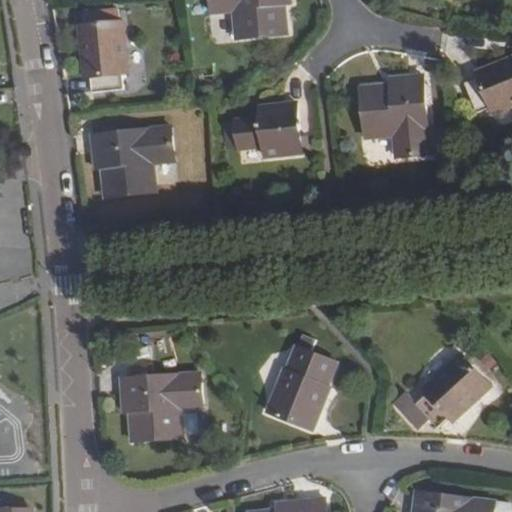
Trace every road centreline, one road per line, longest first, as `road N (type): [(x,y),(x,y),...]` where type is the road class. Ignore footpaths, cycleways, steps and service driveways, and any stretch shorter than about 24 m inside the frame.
road 1 (tertiary): [(25,0),(67,284),(82,511)]
road 2 (residential): [(82,511),(115,510),(291,465),(367,457)]
road 3 (residential): [(367,457),(430,454),(511,468)]
